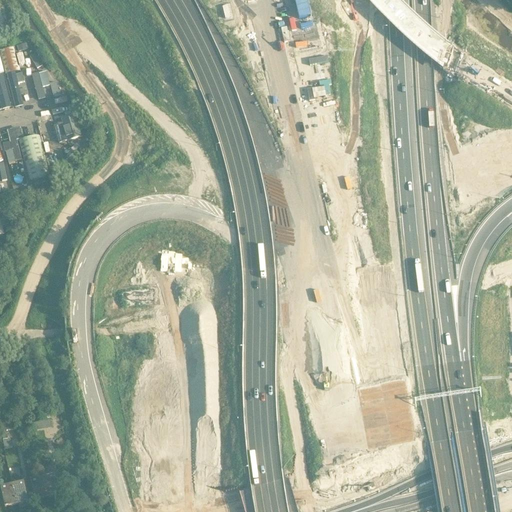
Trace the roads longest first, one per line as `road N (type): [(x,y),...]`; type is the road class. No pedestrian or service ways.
road 1 (motorway): [(125,511),(79,327),(84,271),(119,221),(170,208),(208,217),(239,239),(345,415)]
road 2 (motorway): [(420,511),(296,0)]
road 3 (track): [(0,334),(16,328),(63,221),(124,141),(116,114),(37,0)]
road 4 (motorway): [(176,0),(249,121),(298,242),(328,346)]
road 5 (motorway): [(443,366),(408,0)]
road 6 (motorway): [(260,0),(306,193),(328,346)]
road 7 (motorway): [(443,366),(475,247),(511,205)]
road 8 (motorway): [(511,95),(462,69),(384,0)]
road 9 (motorway): [(466,511),(443,366)]
road 10 (secondary): [(511,470),(386,511)]
